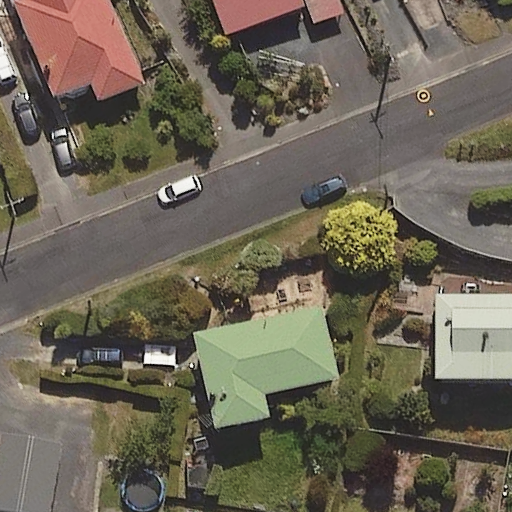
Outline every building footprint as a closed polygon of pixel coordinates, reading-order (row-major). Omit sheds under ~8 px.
[(109,0),(23,0),(28,10),(21,13),(60,105),(96,90),(103,107),(146,89),(109,0)] [(337,0),(215,0),(231,42),(310,12),(316,26),(344,16),(337,0)] [(511,388),(511,300),(440,302),(442,390),(511,388)] [(269,401),(341,385),(324,311),(199,339),(221,437),(274,425),(269,401)] [(0,511),(54,511),(63,449),(4,441),(0,471),(0,511)]
